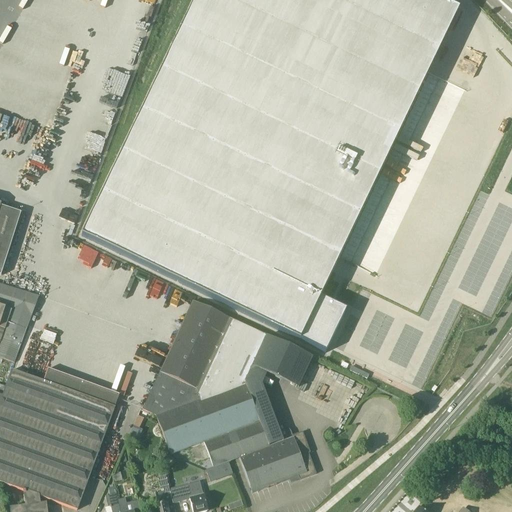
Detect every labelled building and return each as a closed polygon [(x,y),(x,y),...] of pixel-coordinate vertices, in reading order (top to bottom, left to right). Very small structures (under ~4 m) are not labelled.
[(429,74),(429,73),(459,11),(436,0),(194,0),(165,61),(166,61),(82,237),(323,353),(325,354),(346,311),(320,299),(340,259),(340,258),(429,74)] [(111,127),(120,101),(103,95),(94,121),(111,127)] [(110,132),(95,126),(88,143),(102,149),(110,132)] [(0,275),(1,276),(4,267),(20,215),(0,208),(1,205),(0,204),(0,275)] [(32,230),(42,232),(42,225),(33,224),(32,230)] [(0,359),(14,365),(38,298),(0,285),(0,359)] [(245,380),(265,337),(192,303),(159,374),(160,374),(142,411),(156,418),(170,456),(204,444),(213,469),(228,463),(240,459),(252,494),(298,477),(300,480),(316,475),(305,447),(307,447),(302,433),(299,434),(298,430),(291,433),(291,435),(269,443),(245,380)] [(114,409),(119,396),(48,370),(43,383),(11,372),(2,397),(0,402),(0,483),(22,492),(24,508),(10,509),(10,511),(46,511),(46,505),(40,506),(38,497),(77,511),(80,502),(115,409),(114,409)] [(139,429),(133,427),(129,436),(138,440),(142,431),(139,429)] [(213,469),(206,472),(210,484),(233,476),(228,463),(213,469)] [(167,479),(166,479),(159,481),(158,481),(161,493),(151,495),(154,511),(168,511),(167,505),(173,504),(169,490),(167,479)] [(192,511),(207,511),(199,483),(169,490),(173,504),(173,505),(189,500),(192,511)] [(119,511),(117,501),(118,501),(116,495),(105,497),(108,508),(105,509),(105,511),(119,511)] [(134,511),(128,511),(126,499),(118,501),(117,501),(119,511),(141,511),(134,511)]
